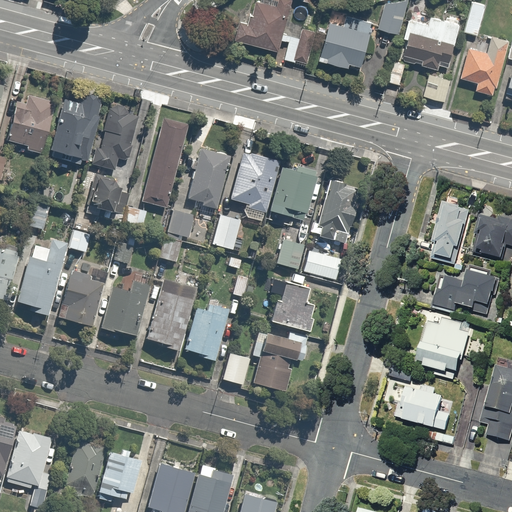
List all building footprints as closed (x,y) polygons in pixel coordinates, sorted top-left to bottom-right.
[(236,39),(284,51),(289,34),(297,4),(281,0),(257,0),(252,24),(241,21),(236,39)] [(402,37),(411,4),(396,0),(385,0),(380,22),(378,31),(402,37)] [(491,6),(471,1),(465,26),(463,32),(483,37),(491,6)] [(366,76),(378,31),(380,22),(349,14),(345,27),(331,24),(321,65),(366,76)] [(456,73),(453,72),(463,32),(465,26),(433,18),(431,25),(412,20),(407,38),(401,62),(407,63),(409,64),(431,69),(424,94),(449,100),(456,73)] [(310,68),(318,35),(300,30),(299,37),(289,34),(284,51),(282,60),(310,68)] [(509,58),(511,47),(511,42),(495,39),(491,53),(469,48),(461,79),(480,84),(478,93),(499,98),(509,58)] [(511,101),(511,58),(509,58),(499,98),(511,101)] [(401,62),(396,60),(390,83),(403,86),(409,64),(407,63),(401,62)] [(14,67),(9,87),(4,104),(16,108),(6,143),(49,154),(62,104),(27,94),(33,72),(14,67)] [(0,147),(0,146),(0,120),(4,104),(9,87),(0,84),(0,147)] [(83,105),(64,99),(62,104),(49,154),(89,165),(106,102),(106,100),(86,95),(83,105)] [(89,165),(87,171),(127,182),(145,113),(106,102),(89,165)] [(190,128),(162,120),(140,201),(168,209),(190,128)] [(236,158),(198,147),(182,199),(220,211),(236,158)] [(270,215),(285,165),(241,152),(226,202),(270,215)] [(285,165),(270,215),(307,226),(310,219),(322,177),(322,176),(285,165)] [(332,180),(319,221),(310,219),(307,226),(305,234),(335,242),(338,232),(352,236),(365,190),(332,180)] [(50,209),(33,204),(26,228),(44,233),(50,209)] [(0,232),(4,234),(10,210),(0,207),(0,232)] [(481,214),(454,207),(440,262),(466,269),(470,253),(480,216),(481,214)] [(197,217),(174,210),(159,259),(182,266),(197,217)] [(77,211),(66,248),(75,250),(90,255),(100,218),(77,211)] [(244,221),(221,215),(213,245),(235,251),(244,221)] [(511,224),(480,216),(470,253),(507,263),(510,249),(511,249),(511,224)] [(310,244),(285,236),(277,264),(302,271),(309,249),(310,244)] [(115,240),(102,288),(110,290),(120,293),(134,245),(115,240)] [(16,309),(55,320),(69,272),(75,250),(66,248),(51,243),(48,252),(33,248),(30,258),(17,306),(16,309)] [(0,300),(11,304),(24,257),(0,249),(0,300)] [(345,259),(309,249),(302,271),(338,282),(345,259)] [(473,286),(447,278),(436,311),(455,316),(458,308),(494,319),(506,279),(477,270),(473,286)] [(100,326),(110,290),(102,288),(94,286),(95,280),(69,272),(55,320),(98,333),(99,330),(100,326)] [(282,295),(285,282),(252,274),(251,278),(238,275),(233,295),(255,301),(258,289),(282,295)] [(185,354),(199,304),(194,302),(198,289),(162,279),(160,287),(144,342),(185,354)] [(144,342),(160,287),(133,280),(129,296),(120,293),(110,290),(100,326),(99,330),(144,342)] [(313,289),(285,282),(282,295),(275,323),(312,332),(319,304),(309,302),(313,289)] [(199,304),(185,354),(220,364),(234,314),(199,304)] [(446,328),(426,322),(419,344),(430,347),(423,372),(462,384),(478,331),(447,322),(446,328)] [(303,364),(310,336),(292,331),(289,341),(258,333),(252,358),(261,360),(254,389),(286,397),(295,362),(303,364)] [(244,388),(252,358),(231,353),(224,383),(244,388)] [(419,373),(395,365),(391,380),(414,387),(419,373)] [(508,460),(511,460),(511,370),(500,367),(480,439),(511,448),(508,460)] [(424,391),(413,388),(403,426),(430,434),(428,443),(451,449),(459,418),(447,415),(452,399),(439,396),(441,389),(426,385),(424,391)] [(20,431),(22,423),(0,417),(0,493),(6,494),(9,482),(20,431)] [(20,431),(9,482),(33,488),(28,507),(46,511),(54,476),(46,474),(54,439),(20,431)] [(97,498),(110,452),(76,443),(63,488),(97,498)] [(121,450),(119,455),(110,452),(97,498),(115,503),(117,494),(133,499),(143,462),(132,459),(133,454),(121,450)] [(188,511),(200,477),(160,463),(145,508),(155,511),(188,511)] [(200,477),(188,511),(226,511),(238,476),(204,465),(200,477)] [(279,511),(281,504),(246,495),(240,511),(279,511)]
